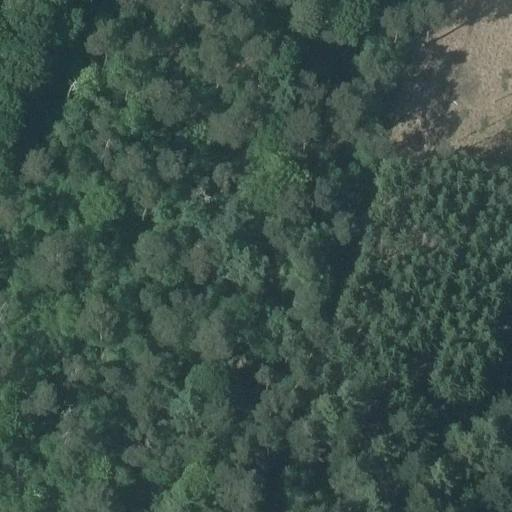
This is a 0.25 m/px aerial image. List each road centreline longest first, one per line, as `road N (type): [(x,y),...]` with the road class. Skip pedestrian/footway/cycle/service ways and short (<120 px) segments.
road 1 (track): [(290,0),(131,511)]
road 2 (track): [(441,0),(293,511)]
